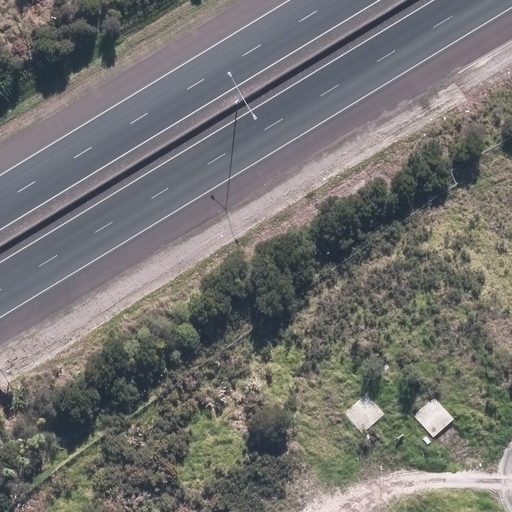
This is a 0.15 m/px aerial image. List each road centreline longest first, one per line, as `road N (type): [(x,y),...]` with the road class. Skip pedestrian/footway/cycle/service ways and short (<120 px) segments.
road 1 (motorway): [(461,0),(0,289)]
road 2 (motorway): [(0,185),(306,0)]
